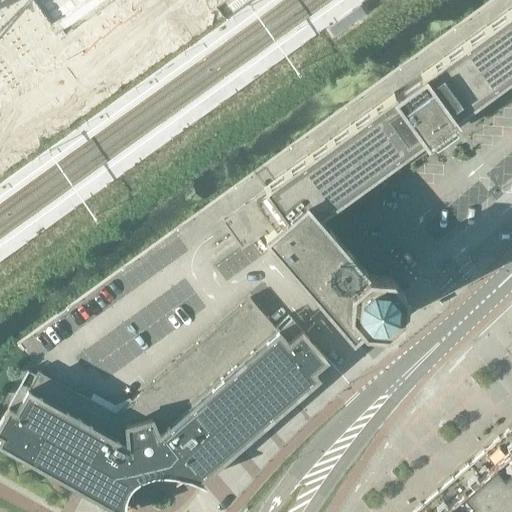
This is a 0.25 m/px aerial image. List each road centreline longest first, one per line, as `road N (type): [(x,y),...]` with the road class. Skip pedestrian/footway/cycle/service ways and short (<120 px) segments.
road 1 (residential): [(284,511),(325,452),(483,304)]
road 2 (unclassified): [(0,142),(199,0)]
